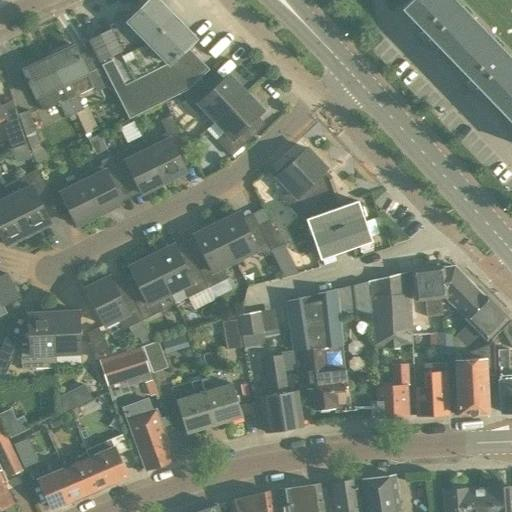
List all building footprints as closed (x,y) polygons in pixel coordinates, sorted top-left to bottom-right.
[(187,47),(195,39),(157,0),(149,0),(128,21),(89,40),(128,119),(189,90),(208,69),(187,47)] [(500,0),(443,58),(511,130),(511,9),(502,0),(500,0)] [(48,58),(73,110),(82,106),(76,94),(92,87),(86,73),(73,46),(48,58)] [(70,121),(77,118),(73,110),(48,58),(23,70),(42,111),(59,103),(66,118),(68,117),(70,121)] [(102,66),(86,73),(92,87),(94,91),(110,83),(102,66)] [(205,110),(215,121),(246,93),(228,74),(211,91),(203,82),(181,103),(196,119),(205,110)] [(246,93),(215,121),(225,132),(216,140),(231,156),(253,135),(245,127),(262,111),(246,93)] [(73,110),(77,118),(85,135),(97,128),(86,104),(82,106),(73,110)] [(18,114),(35,164),(50,158),(48,152),(39,146),(34,131),(36,130),(29,110),(18,114)] [(169,138),(147,149),(164,182),(186,171),(176,152),(187,147),(171,115),(161,120),(169,138)] [(3,125),(11,149),(26,143),(17,118),(3,125)] [(121,151),(111,156),(122,179),(132,174),(134,179),(141,193),(164,182),(147,149),(143,140),(121,151)] [(288,166),(285,162),(275,171),(278,175),(276,176),(288,189),(280,197),(298,217),(338,203),(330,178),(325,180),(320,174),(326,168),(307,148),(288,166)] [(104,170),(82,181),(99,214),(121,203),(112,184),(122,179),(111,156),(100,162),(104,170)] [(17,179),(4,186),(9,196),(28,234),(50,223),(42,206),(40,201),(49,196),(46,188),(36,169),(17,179)] [(46,188),(49,196),(57,211),(67,206),(76,225),(99,214),(82,181),(61,192),(57,183),(46,188)] [(0,234),(5,245),(28,234),(9,196),(0,200),(0,234)] [(357,201),(336,208),(307,218),(320,258),(371,240),(357,201)] [(238,213),(216,224),(234,261),(257,250),(260,256),(270,251),(259,229),(249,234),(241,218),(238,213)] [(271,223),(259,229),(270,251),(282,276),(297,272),(283,244),(282,245),(271,223)] [(204,256),(194,261),(212,300),(213,299),(207,288),(227,278),(222,267),(234,261),(216,224),(193,235),(204,256)] [(174,244),(151,255),(169,293),(183,286),(188,297),(194,309),(212,300),(194,261),(184,266),(174,244)] [(139,288),(129,293),(142,320),(162,310),(156,299),(169,293),(151,255),(129,267),(139,288)] [(445,297),(465,318),(486,297),(485,296),(483,297),(454,267),(441,269),(445,297)] [(444,297),(445,297),(441,269),(431,270),(431,268),(412,271),(416,300),(424,299),(426,317),(442,315),(440,297),(444,297)] [(369,280),(373,346),(413,344),(409,271),(369,280)] [(0,314),(6,311),(2,304),(17,296),(6,273),(0,276),(0,314)] [(142,320),(129,293),(119,298),(109,276),(85,288),(104,325),(118,319),(123,330),(142,320)] [(289,321),(292,350),(292,351),(294,351),(302,350),(321,348),(342,346),(336,290),(287,302),(289,321)] [(486,297),(465,318),(469,322),(454,336),(465,347),(479,333),(485,338),(506,318),(486,297)] [(78,311),(53,312),(55,354),(80,353),(78,311)] [(240,314),(237,314),(240,334),(241,335),(263,332),(263,329),(260,311),(240,314)] [(55,354),(53,312),(28,314),(29,348),(21,348),(22,368),(55,367),(55,354)] [(223,321),(222,321),(226,349),(242,346),(240,334),(237,314),(236,315),(237,319),(223,321)] [(501,328),(511,346),(511,345),(511,323),(509,320),(501,328)] [(430,322),(413,323),(413,334),(430,333),(430,322)] [(111,354),(98,327),(87,332),(95,359),(96,359),(111,354)] [(148,331),(138,336),(142,342),(151,338),(148,331)] [(0,349),(0,372),(4,374),(19,337),(7,332),(0,349)] [(436,332),(436,353),(452,353),(452,332),(436,332)] [(491,340),(486,344),(471,351),(453,352),(456,414),(487,412),(485,376),(493,375),(491,340)] [(167,367),(157,341),(142,346),(152,373),(167,367)] [(99,360),(107,385),(150,371),(141,346),(99,360)] [(321,348),(302,350),(307,388),(312,388),(315,409),(317,409),(320,412),(328,411),(331,407),(333,407),(333,406),(349,404),(345,370),(324,372),(321,348)] [(497,350),(498,375),(499,378),(497,378),(499,412),(511,411),(511,374),(507,374),(507,369),(509,369),(508,349),(497,350)] [(292,351),(292,350),(280,351),(281,354),(263,357),(269,395),(260,396),(265,431),(302,426),(297,390),(287,392),(284,371),(296,369),(294,351),(292,351)] [(414,388),(416,416),(448,414),(445,363),(423,364),(424,388),(414,388)] [(370,418),(408,416),(406,364),(392,364),(393,375),(375,376),(376,401),(369,401),(370,418)] [(210,375),(200,379),(214,425),(241,416),(230,383),(214,388),(210,375)] [(103,379),(89,386),(95,397),(108,390),(103,379)] [(214,425),(200,379),(190,381),(194,394),(176,400),(187,433),(214,425)] [(26,413),(18,416),(14,406),(2,411),(13,436),(32,428),(26,413)] [(127,419),(145,469),(174,459),(156,409),(127,419)] [(0,453),(12,448),(0,423),(0,453)] [(13,444),(24,468),(38,461),(27,438),(13,444)] [(110,439),(86,450),(89,458),(101,486),(126,476),(125,473),(114,448),(110,439)] [(89,458),(64,469),(76,497),(101,486),(89,458)] [(0,507),(11,502),(2,482),(6,480),(0,468),(0,507)] [(64,469),(39,480),(51,508),(76,497),(64,469)] [(359,511),(399,511),(394,474),(355,480),(359,511)] [(359,511),(355,480),(331,483),(334,511),(359,511)] [(323,511),(320,484),(299,487),(303,511),(323,511)] [(511,511),(511,485),(489,487),(490,503),(491,503),(491,511),(511,511)] [(303,511),(299,487),(279,490),(282,511),(303,511)] [(466,506),(464,506),(464,511),(491,511),(491,503),(490,503),(489,487),(488,487),(489,489),(466,490),(466,489),(465,489),(466,506)] [(465,489),(441,490),(442,511),(464,511),(464,506),(466,506),(465,489)] [(270,511),(267,491),(247,496),(251,511),(270,511)] [(251,511),(247,496),(227,501),(230,511),(251,511)]
